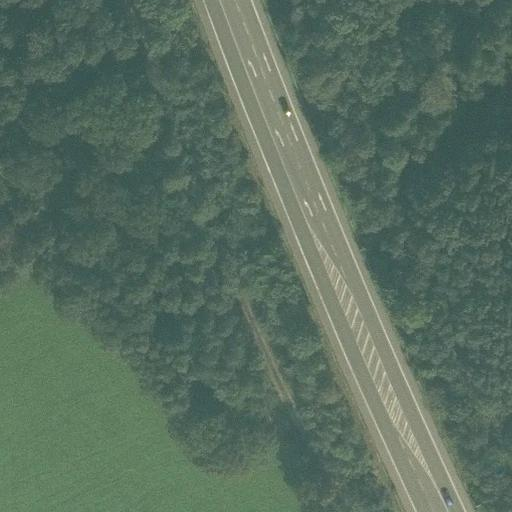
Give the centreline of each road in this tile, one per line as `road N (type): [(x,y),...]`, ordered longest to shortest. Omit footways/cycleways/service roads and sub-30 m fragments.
road 1 (track): [(127,0),(200,222),(298,437),(342,511)]
road 2 (secondary): [(443,511),(231,7)]
